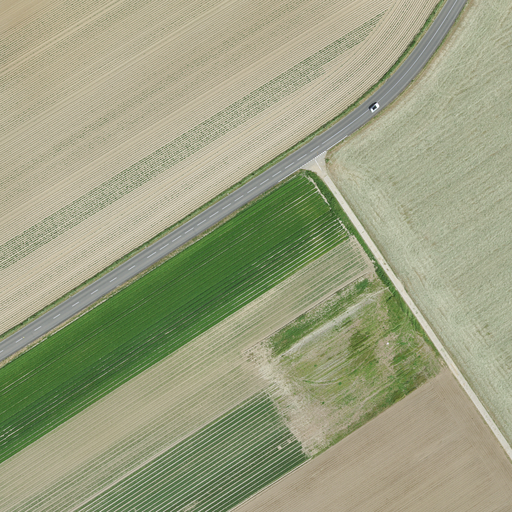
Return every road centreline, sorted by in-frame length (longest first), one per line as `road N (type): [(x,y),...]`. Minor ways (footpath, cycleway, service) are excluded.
road 1 (secondary): [(0,352),(368,108),(454,0)]
road 2 (track): [(307,153),(511,460)]
